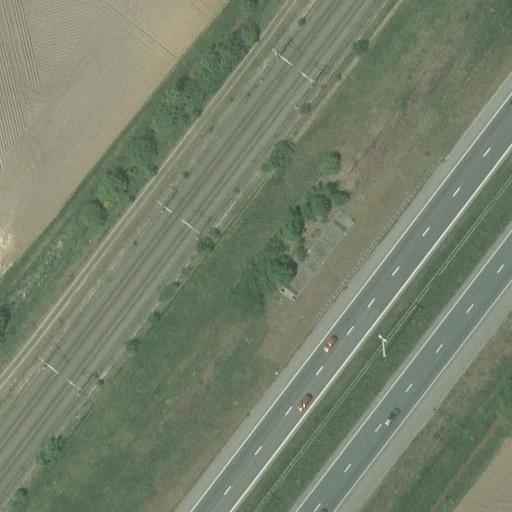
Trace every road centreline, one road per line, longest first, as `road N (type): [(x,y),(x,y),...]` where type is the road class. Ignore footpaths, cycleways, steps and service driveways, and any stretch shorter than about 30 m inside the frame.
road 1 (motorway): [(511,126),(216,511)]
road 2 (motorway): [(322,511),(511,263)]
